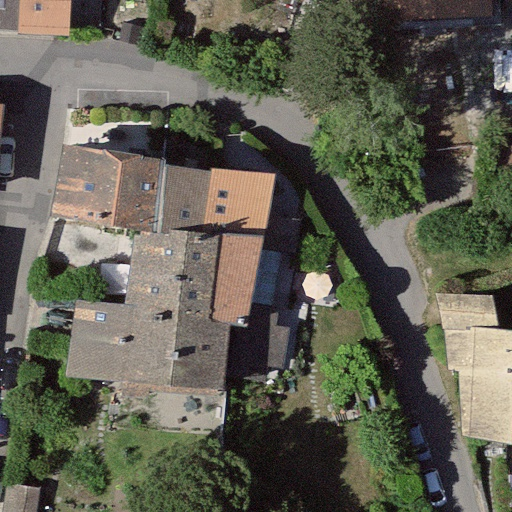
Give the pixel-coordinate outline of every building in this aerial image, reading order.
[(0,0),(0,19),(23,21),(24,0),(0,0)] [(65,0),(24,0),(23,21),(23,25),(64,27),(65,0)] [(494,6),(493,0),(382,0),(383,13),(494,6)] [(17,75),(0,73),(0,174),(2,175),(17,75)] [(169,157),(61,141),(50,214),(140,228),(156,230),(168,162),(169,157)] [(211,169),(168,162),(156,230),(209,232),(211,169)] [(212,165),(211,169),(209,232),(255,234),(261,212),(273,171),(212,165)] [(298,218),(261,212),(255,234),(243,301),(271,306),(282,253),(292,254),(298,218)] [(209,232),(156,230),(140,228),(139,233),(131,232),(124,303),(132,306),(124,377),(218,385),(219,375),(225,324),(202,318),(209,232)] [(255,234),(209,232),(202,318),(225,324),(239,326),(243,301),(255,234)] [(511,437),(511,323),(499,323),(493,292),(436,292),(444,326),(449,366),(461,366),(464,429),(511,437)] [(132,306),(124,303),(73,298),(62,373),(124,377),(132,306)] [(275,306),(271,306),(243,301),(239,326),(225,324),(219,375),(263,379),(266,364),(280,367),(286,325),(273,324),(275,306)] [(34,511),(40,487),(5,482),(0,511),(34,511)]
